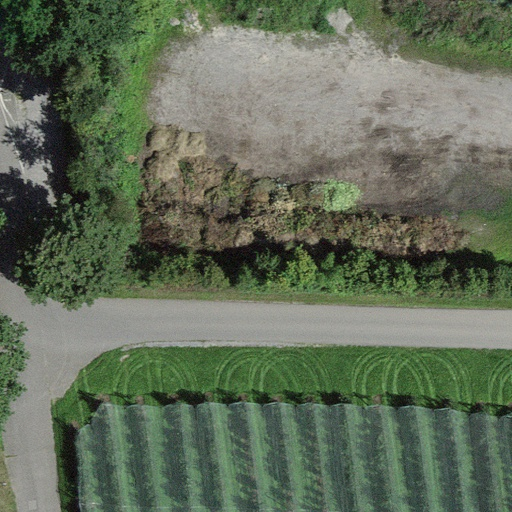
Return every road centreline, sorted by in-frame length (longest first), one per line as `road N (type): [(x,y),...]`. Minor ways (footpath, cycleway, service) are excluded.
road 1 (residential): [(0,159),(21,321),(511,332)]
road 2 (track): [(44,511),(21,321)]
